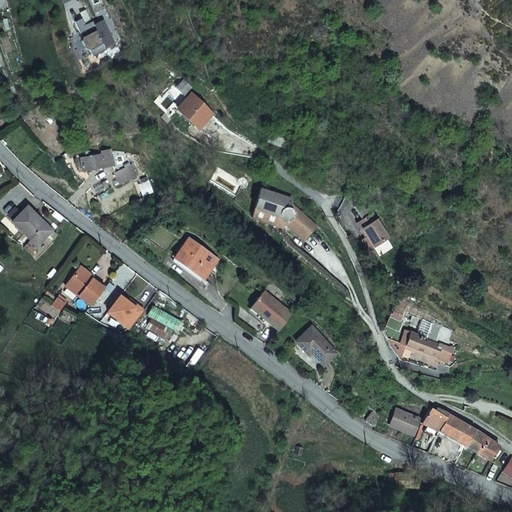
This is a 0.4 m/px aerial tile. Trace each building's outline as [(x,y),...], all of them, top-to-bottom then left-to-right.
[(114,43),(103,21),(95,26),(93,22),(85,25),(82,18),(75,22),(82,38),(81,41),(84,49),(89,50),(92,57),(106,50),(106,47),(114,43)] [(187,96),(177,108),(199,127),(209,115),(187,96)] [(177,108),(173,112),(196,131),(199,127),(177,108)] [(135,171),(125,149),(102,153),(100,146),(91,148),(91,151),(85,152),(85,157),(75,159),(76,164),(80,164),(82,171),(112,165),(114,172),(121,183),(135,171)] [(149,175),(141,180),(148,190),(156,185),(149,175)] [(315,224),(288,201),(290,197),(260,185),(249,212),(280,224),(283,214),(304,234),(315,224)] [(32,237),(46,223),(23,199),(8,213),(32,237)] [(375,247),(390,239),(374,214),(365,202),(356,207),(364,220),(359,223),(363,230),(365,229),(375,247)] [(216,277),(225,266),(190,240),(175,261),(200,280),(208,270),(211,273),(216,277)] [(62,283),(89,302),(101,285),(74,266),(62,283)] [(200,280),(203,282),(211,273),(208,270),(200,280)] [(255,305),(261,311),(275,296),(268,290),(255,305)] [(62,302),(64,298),(56,293),(53,296),(62,302)] [(127,328),(140,308),(133,304),(131,306),(124,301),(116,296),(104,312),(127,328)] [(275,296),(261,311),(267,316),(266,318),(280,331),(295,315),(275,296)] [(401,320),(404,315),(391,310),(389,315),(401,320)] [(401,320),(389,315),(383,328),(392,354),(397,356),(424,365),(431,368),(435,359),(445,363),(448,355),(445,353),(448,345),(441,342),(439,345),(410,333),(409,335),(403,333),(407,322),(401,320)] [(323,365),(336,354),(312,328),(297,341),(308,355),(311,352),(323,365)] [(424,365),(397,356),(401,361),(422,369),(424,365)] [(438,430),(446,418),(430,408),(423,424),(428,426),(425,432),(435,436),(438,430)] [(389,424),(413,434),(419,420),(395,410),(389,424)] [(498,466),(507,453),(448,414),(446,418),(438,430),(459,441),(498,466)] [(394,487),(420,488),(421,475),(395,474),(394,485),(394,487)]
